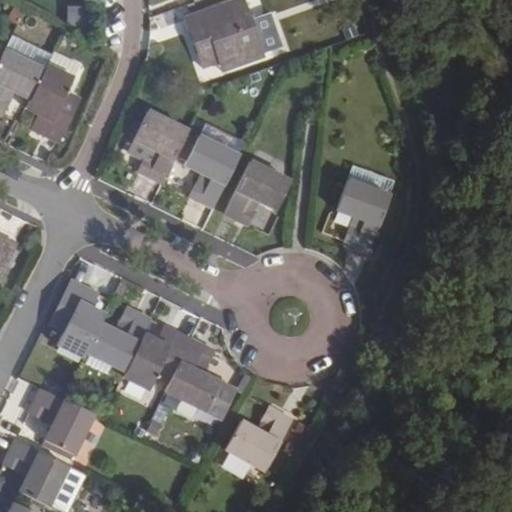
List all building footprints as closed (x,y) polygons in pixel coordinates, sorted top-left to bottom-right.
[(230,56),(234,66),(264,55),(244,0),(233,0),(187,16),(193,30),(190,31),(202,66),(218,60),(230,56)] [(18,22),(24,10),(17,6),(10,18),(18,22)] [(91,12),(82,12),(81,25),(91,25),(91,12)] [(46,66),(49,60),(9,41),(4,52),(43,71),(46,66)] [(0,58),(0,107),(4,100),(10,102),(14,92),(29,100),(43,71),(4,52),(0,58)] [(49,60),(46,66),(73,79),(80,65),(53,53),(49,60)] [(222,71),(234,66),(230,56),(218,60),(222,71)] [(29,100),(25,109),(40,116),(47,119),(40,133),(60,143),(81,100),(70,94),(72,89),(69,88),(73,79),(46,66),(43,71),(29,100)] [(4,100),(0,107),(0,112),(4,115),(10,102),(4,100)] [(144,174),(161,181),(186,130),(147,111),(141,123),(133,140),(135,141),(130,151),(144,158),(150,161),(144,174)] [(47,119),(40,116),(33,130),(40,133),(47,119)] [(128,135),(134,137),(141,123),(135,120),(128,135)] [(203,124),(197,137),(238,156),(244,144),(203,124)] [(196,199),(213,207),(238,156),(197,137),(184,164),(198,172),(193,183),(197,184),(202,187),(196,199)] [(137,170),(144,174),(150,161),(144,158),(137,170)] [(245,210),(251,212),(256,201),(275,209),(288,182),(248,162),(223,212),(240,221),(245,210)] [(353,171),(349,183),(390,199),(394,186),(353,171)] [(187,195),(196,199),(202,187),(197,184),(193,183),(187,195)] [(349,183),(338,213),(362,221),(353,245),(371,251),(390,199),(349,183)] [(246,224),(251,212),(245,210),(240,221),(246,224)] [(362,221),(338,213),(337,218),(353,223),(346,242),(353,245),(362,221)] [(0,282),(7,269),(15,252),(18,246),(0,237),(0,282)] [(15,252),(7,269),(12,271),(20,254),(15,252)] [(56,343),(83,356),(85,352),(99,323),(103,315),(87,307),(82,304),(88,291),(70,282),(49,324),(59,329),(57,334),(59,336),(56,343)] [(125,285),(119,282),(113,293),(120,296),(125,285)] [(94,293),(88,291),(82,304),(87,307),(94,293)] [(127,324),(133,313),(125,309),(119,320),(127,324)] [(142,334),(149,320),(133,313),(127,324),(119,320),(113,331),(99,323),(85,352),(89,353),(110,364),(124,371),(142,334)] [(163,344),(170,331),(163,328),(156,341),(163,344)] [(169,383),(189,341),(170,331),(163,344),(156,341),(142,334),(124,371),(122,376),(148,389),(153,381),(155,382),(158,377),(169,383)] [(207,348),(189,341),(169,383),(164,392),(204,411),(217,417),(230,388),(218,382),(191,370),(196,358),(201,361),(207,348)] [(213,352),(207,348),(201,361),(207,363),(213,352)] [(110,364),(89,353),(84,363),(106,374),(110,364)] [(61,399),(41,389),(33,408),(44,413),(40,420),(51,426),(43,441),(73,456),(93,415),(61,399)] [(44,413),(33,408),(29,414),(40,420),(44,413)] [(261,421),(268,424),(274,412),(267,409),(261,421)] [(274,412),(268,424),(272,426),(267,437),(239,422),(225,450),(263,470),(290,421),(274,412)] [(70,461),(73,456),(43,441),(41,446),(70,461)] [(67,467),(15,442),(6,459),(18,465),(21,460),(31,465),(18,492),(47,507),(67,467)] [(18,465),(6,459),(3,466),(14,472),(18,465)] [(43,511),(44,511),(47,507),(18,492),(15,499),(43,511)] [(29,511),(12,503),(7,511),(29,511)]
